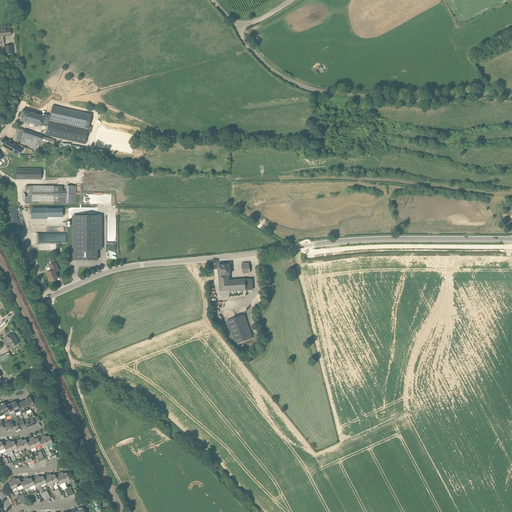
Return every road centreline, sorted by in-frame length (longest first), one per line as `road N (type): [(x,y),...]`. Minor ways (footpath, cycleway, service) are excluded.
road 1 (tertiary): [(14,312),(92,276),(141,264),(347,240),(511,238)]
road 2 (unclassified): [(511,96),(395,99),(310,89),(265,64),(238,26)]
road 3 (track): [(69,357),(133,511)]
road 4 (unclassified): [(0,135),(18,105),(17,0)]
